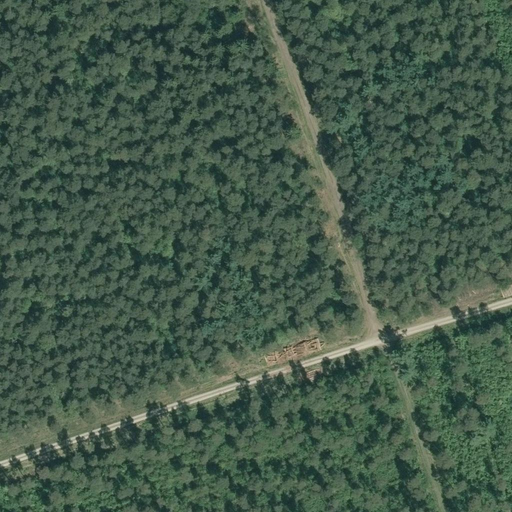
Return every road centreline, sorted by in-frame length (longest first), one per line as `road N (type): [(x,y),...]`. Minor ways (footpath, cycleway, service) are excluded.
road 1 (track): [(273,0),(448,511)]
road 2 (track): [(511,294),(0,465)]
